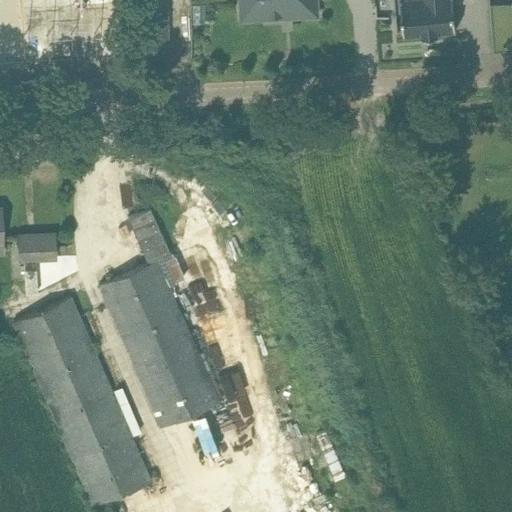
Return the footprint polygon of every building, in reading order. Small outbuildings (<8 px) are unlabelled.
[(0,0),(0,63),(122,57),(121,44),(120,31),(118,0),(0,0)] [(130,0),(131,31),(120,31),(121,44),(131,44),(132,64),(167,64),(166,0),(130,0)] [(317,0),(240,0),(241,18),(318,14),(317,0)] [(401,0),(404,31),(403,31),(403,33),(406,33),(406,32),(422,31),(422,34),(438,33),(438,30),(454,28),(454,29),(456,28),(456,27),(453,0),(401,0)] [(169,251),(150,207),(127,217),(147,261),(157,256),(169,251)] [(21,260),(23,293),(38,292),(36,259),(55,258),(54,230),(17,232),(18,260),(21,260)] [(219,399),(217,395),(222,393),(203,350),(198,352),(157,256),(147,261),(100,281),(160,424),(219,399)] [(71,294),(13,319),(92,505),(150,480),(81,317),(89,313),(79,291),(71,294)]
